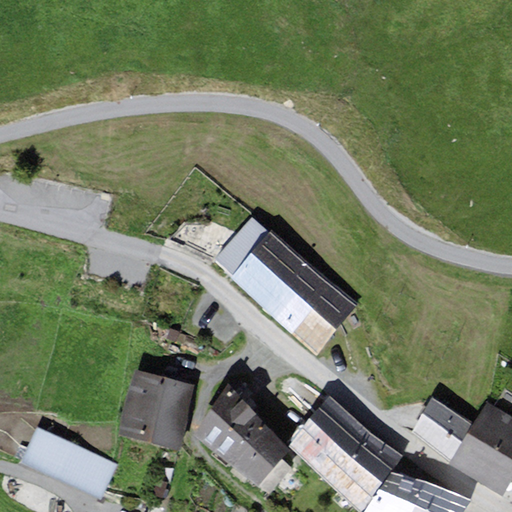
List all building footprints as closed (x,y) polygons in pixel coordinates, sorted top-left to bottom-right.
[(214,259),(314,350),(343,318),(356,304),(253,218),(214,259)] [(118,434),(180,449),(191,403),(196,384),(133,369),(118,434)] [(228,382),(194,434),(258,485),(269,472),(290,448),(250,405),(228,382)] [(310,419),(289,445),(364,510),(391,471),(403,456),(328,396),(310,419)] [(411,432),(449,459),(472,422),(433,396),(424,411),(411,432)] [(472,422),(449,459),(446,463),(503,495),(511,481),(511,480),(511,416),(485,402),(472,422)] [(37,427),(21,461),(101,498),(117,464),(37,427)] [(391,471),(364,510),(368,511),(460,511),(462,509),(469,498),(414,479),(391,471)]
